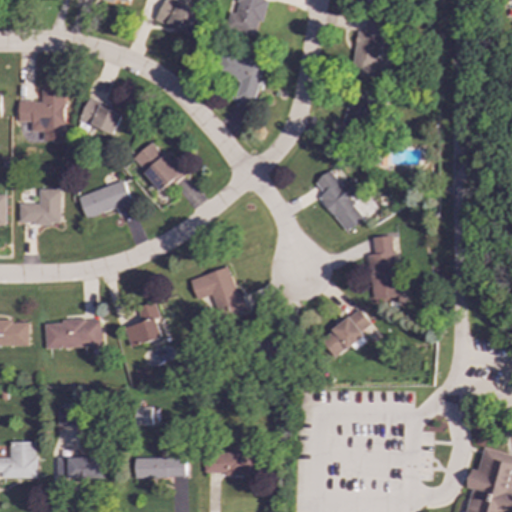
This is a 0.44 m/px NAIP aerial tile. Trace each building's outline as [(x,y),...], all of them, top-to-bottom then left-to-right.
[(202,10),(175,0),(163,0),(155,21),(193,35),(202,10)] [(255,34),(258,22),(262,23),(266,0),(233,0),(233,4),(236,5),(231,29),(255,34)] [(357,31),(351,75),(376,78),(384,21),(366,19),(364,32),(357,31)] [(264,63),(228,53),(223,74),(238,78),(233,97),(254,103),(264,63)] [(18,101),(18,121),(31,121),(31,131),(43,131),(43,141),(65,141),(65,91),(41,91),(41,101),(18,101)] [(348,104),(342,132),(367,139),(377,97),(355,91),(351,105),(348,104)] [(123,113),(88,98),(79,120),(114,135),(123,113)] [(184,173),(153,140),(133,159),(164,192),(184,173)] [(346,232),(363,218),(352,204),(356,202),(351,195),(361,188),(353,178),(343,186),(330,170),(314,182),(323,193),(319,197),(346,232)] [(87,219),(133,202),(124,180),(78,197),(87,219)] [(19,204),(19,223),(60,224),(61,189),(39,189),(38,204),(19,204)] [(373,254),(368,254),(370,298),(397,297),(394,236),(373,237),(373,254)] [(190,279),(195,299),(214,294),(221,320),(244,313),(230,267),(190,279)] [(161,339),(156,317),(158,317),(155,302),(137,307),(141,323),(124,327),(129,346),(161,339)] [(370,323),(357,307),(319,340),(335,358),(363,334),(361,332),(370,323)] [(100,320),(44,321),(45,348),(101,346),(100,320)] [(0,346),(28,346),(28,321),(0,321),(0,346)] [(58,426),(81,425),(80,406),(57,406),(58,426)] [(151,407),(136,407),(136,426),(151,425),(151,407)] [(36,441),(9,442),(10,457),(0,457),(0,478),(36,478),(36,441)] [(465,511),(511,511),(511,455),(483,448),(477,471),(471,469),(466,488),(471,489),(465,511)] [(204,474),(257,474),(257,453),(204,452),(204,474)] [(104,477),(104,456),(57,457),(58,479),(104,477)] [(135,478),(186,476),(185,457),(134,458),(135,478)]
